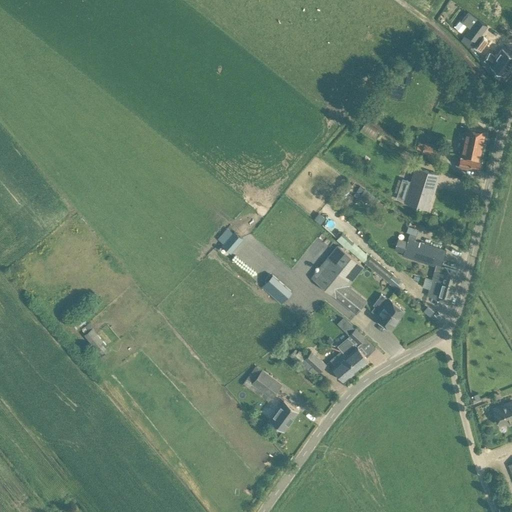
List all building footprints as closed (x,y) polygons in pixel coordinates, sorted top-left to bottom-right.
[(476,20),(466,34),(475,41),(486,27),(483,25),(476,20)] [(511,53),(502,47),(496,56),(489,51),(484,60),(490,64),(489,65),(504,75),(511,63),(511,53)] [(401,90),(392,88),(391,98),(399,99),(401,90)] [(364,121),(360,129),(376,138),(380,130),(364,121)] [(463,146),(481,150),(486,130),(467,126),(463,146)] [(386,139),(403,150),(405,147),(388,136),(386,139)] [(424,142),(422,152),(440,156),(442,146),(424,142)] [(479,160),(481,150),(463,146),(461,156),(459,166),(478,170),(480,160),(479,160)] [(416,167),(405,201),(428,208),(439,174),(416,167)] [(374,201),(377,198),(368,191),(365,194),(374,201)] [(409,238),(403,255),(436,265),(433,278),(440,281),(455,285),(459,272),(459,271),(444,267),(444,268),(440,267),(446,250),(436,247),(416,240),(418,235),(410,232),(409,238)] [(241,243),(232,236),(222,247),(231,255),(241,243)] [(363,259),(371,251),(356,238),(349,246),(363,259)] [(363,266),(349,254),(337,245),(311,277),(337,298),(363,266)] [(370,253),(364,261),(395,286),(400,280),(393,274),(394,273),(370,253)] [(298,285),(290,278),(285,284),(275,274),(267,283),(285,300),(293,291),(298,285)] [(455,285),(440,281),(433,278),(428,295),(435,297),(450,303),(455,285)] [(389,298),(375,316),(391,329),(396,323),(394,322),(404,309),(389,298)] [(71,322),(77,328),(86,320),(81,313),(71,322)] [(355,327),(355,328),(351,325),(346,331),(359,344),(365,337),(355,327)] [(92,327),(84,334),(101,355),(110,348),(92,327)] [(348,337),(338,346),(342,350),(357,368),(369,359),(357,345),(356,347),(348,337)] [(295,349),(289,356),(307,372),(310,368),(316,373),(318,371),(320,372),(326,364),(311,351),(305,358),(295,349)] [(342,350),(330,360),(334,365),(332,367),(343,380),(357,368),(342,350)] [(256,365),(243,382),(269,401),(272,397),(281,384),(262,370),(256,365)] [(299,410),(284,400),(279,396),(276,399),(281,403),(269,420),(284,430),(299,410)] [(499,424),(508,420),(511,419),(511,418),(511,400),(493,408),(499,424)]
